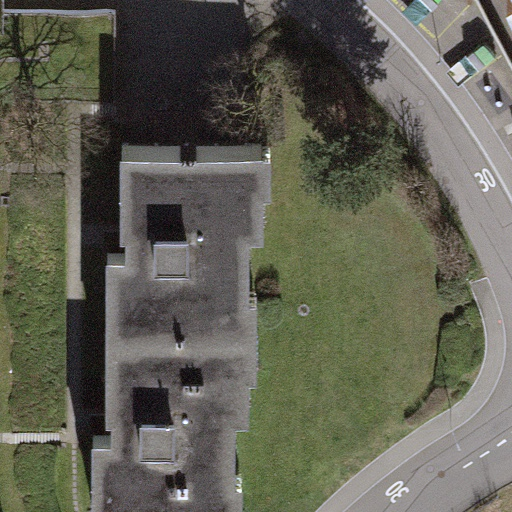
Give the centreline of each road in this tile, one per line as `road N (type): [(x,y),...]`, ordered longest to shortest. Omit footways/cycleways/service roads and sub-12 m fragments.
road 1 (residential): [(315,0),(372,51),(498,210),(511,247)]
road 2 (residential): [(412,511),(511,441)]
